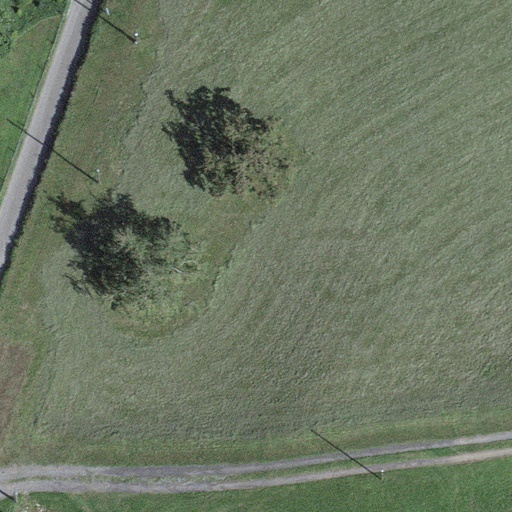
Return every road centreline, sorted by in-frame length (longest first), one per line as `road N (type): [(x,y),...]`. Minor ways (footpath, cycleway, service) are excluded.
road 1 (track): [(0,484),(241,478),(511,444)]
road 2 (unclassified): [(87,0),(0,242)]
